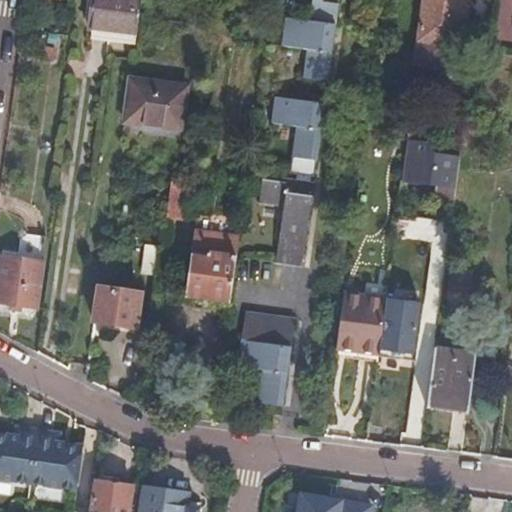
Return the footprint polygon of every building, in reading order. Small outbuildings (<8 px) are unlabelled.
[(134,36),(136,21),(139,0),(94,0),(90,29),(134,36)] [(313,0),(310,23),(335,26),(338,6),(321,4),(321,0),(313,0)] [(423,0),(416,47),(457,53),(465,0),(423,0)] [(328,83),(335,26),(310,23),(286,20),(282,47),(306,50),(303,80),(328,83)] [(124,124),(180,132),(187,86),(130,78),(124,124)] [(293,160),(317,162),(325,107),(277,101),(276,110),(273,126),(297,130),(293,160)] [(410,124),(402,181),(436,186),(434,205),(453,208),(460,159),(424,154),(427,126),(410,124)] [(54,189),(73,191),(77,161),(58,158),(54,189)] [(277,265),(303,268),(315,185),(265,176),(261,203),(286,207),(277,265)] [(185,185),(184,185),(169,183),(164,220),(180,222),(185,185)] [(183,296),(229,303),(237,240),(191,233),(183,296)] [(142,275),(153,276),(157,250),(145,249),(142,275)] [(0,303),(36,308),(42,264),(2,258),(0,273),(0,303)] [(137,295),(97,289),(92,323),(132,329),(137,295)] [(343,296),(336,352),(378,358),(386,301),(343,296)] [(247,313),(243,341),(238,370),(262,373),(258,406),(283,408),(291,347),(295,320),(247,313)] [(435,351),(427,411),(469,416),(477,356),(435,351)] [(18,438),(0,435),(0,480),(76,492),(83,449),(53,444),(54,434),(20,428),(18,438)] [(91,511),(127,511),(131,488),(96,482),(91,511)] [(139,511),(197,511),(198,510),(187,509),(188,496),(143,489),(139,511)] [(363,511),(341,508),(342,502),(301,495),(298,511),(363,511)] [(371,511),(372,507),(342,502),(341,508),(363,511),(371,511)]
